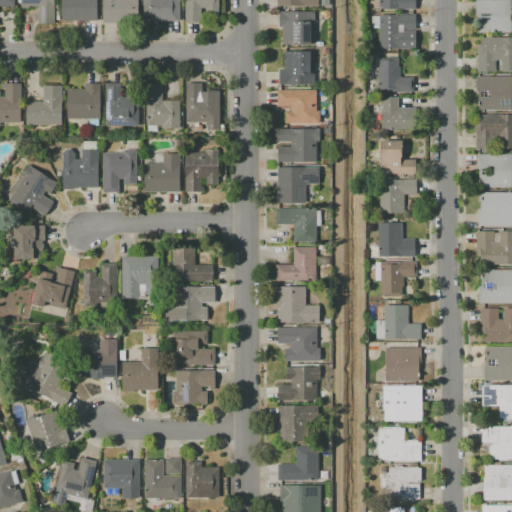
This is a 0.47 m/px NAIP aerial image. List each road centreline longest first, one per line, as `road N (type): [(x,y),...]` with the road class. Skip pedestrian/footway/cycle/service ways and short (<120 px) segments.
road 1 (residential): [(447,0),(451,511)]
road 2 (residential): [(247,0),(245,511)]
road 3 (residential): [(0,54),(246,55)]
road 4 (residential): [(82,226),(244,220)]
road 5 (residential): [(108,427),(245,429)]
